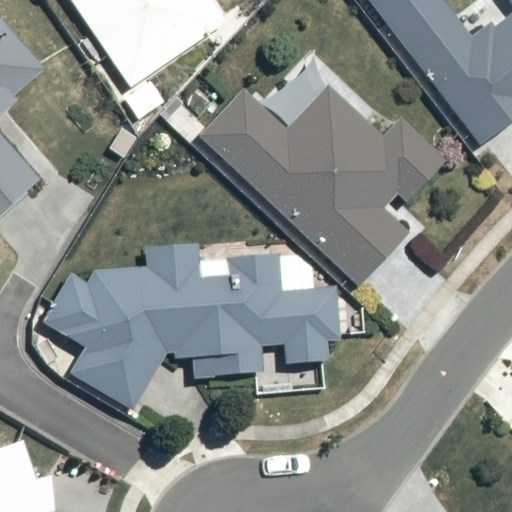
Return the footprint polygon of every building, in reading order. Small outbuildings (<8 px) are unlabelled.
[(61,0),(127,93),(223,26),(205,0),(61,0)] [(369,0),(481,146),(511,122),(511,0),(483,0),(498,19),(478,35),(451,0),(369,0)] [(0,217),(48,176),(0,120),(0,115),(56,67),(0,2),(0,217)] [(251,87),(204,137),(365,287),(431,216),(414,201),(454,157),(399,106),(384,122),(334,75),(290,123),(251,87)] [(156,263),(101,265),(93,278),(78,269),(47,318),(91,345),(78,367),(139,405),(168,359),(199,358),(199,379),(256,376),(257,394),(332,391),(331,339),(344,339),(342,284),(320,285),(319,273),(287,274),(286,253),(233,254),(234,269),(209,270),(208,241),(156,243),(156,263)] [(0,511),(55,511),(26,435),(0,444),(0,511)]
